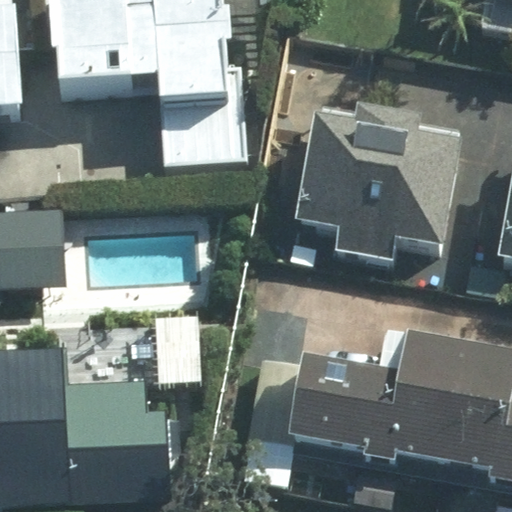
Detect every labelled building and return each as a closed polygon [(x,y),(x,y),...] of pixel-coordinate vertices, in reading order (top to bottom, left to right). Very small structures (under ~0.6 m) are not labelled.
[(247,180),(240,89),(224,90),(217,0),(98,0),(100,30),(51,34),(58,122),(158,115),(164,187),(247,180)] [(511,0),(435,0),(433,16),(485,25),(480,51),(511,56),(511,0)] [(0,148),(20,147),(11,12),(0,12),(0,148)] [(337,263),(335,273),(391,282),(392,272),(440,280),(461,154),(318,131),(297,257),(337,263)] [(511,296),(511,210),(498,294),(511,296)] [(199,335),(157,334),(156,400),(198,401),(199,335)] [(170,511),(164,436),(149,438),(145,399),(67,406),(63,358),(0,363),(0,511),(170,511)] [(511,415),(511,386),(403,368),(396,408),(303,391),(289,467),(511,505),(511,426),(510,427),(511,415)]
